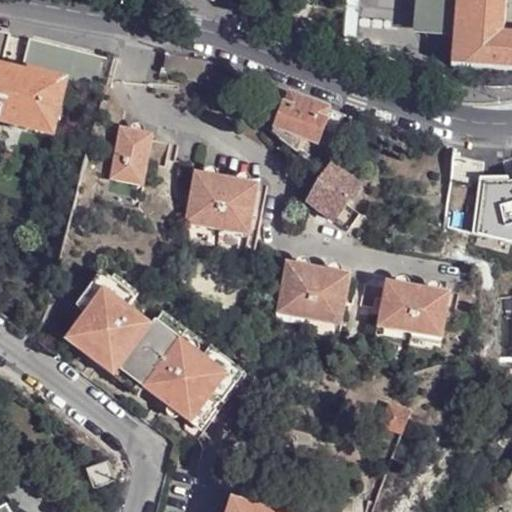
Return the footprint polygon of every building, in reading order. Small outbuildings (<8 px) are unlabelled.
[(421,0),(419,26),(443,28),(445,0),(421,0)] [(451,64),(511,68),(511,31),(504,31),(506,0),(445,0),(443,28),(453,28),(452,48),(451,64)] [(0,124),(51,138),(66,83),(97,91),(106,58),(29,39),(22,66),(24,66),(23,70),(31,72),(29,76),(0,67),(0,64),(1,60),(3,61),(10,35),(0,31),(0,124)] [(160,51),(157,69),(188,78),(193,57),(160,51)] [(330,151),(345,115),(289,92),(283,105),(282,105),(274,127),(273,129),(314,145),(330,151)] [(264,119),(260,124),(295,149),(296,145),(301,148),(311,155),(314,145),(273,129),(274,127),(264,119)] [(154,135),(121,128),(111,180),(144,186),(154,135)] [(453,160),(469,166),(470,155),(455,151),(453,160)] [(332,221),(347,232),(360,214),(346,203),(358,188),(330,167),(326,173),(324,172),(312,186),(307,202),(332,221)] [(320,168),(319,168),(312,186),(324,172),(320,168)] [(186,224),(251,236),(261,184),(196,172),(186,224)] [(375,245),(407,252),(409,243),(376,235),(375,245)] [(511,243),(499,248),(511,288),(511,243)] [(278,313),(343,325),(352,274),(288,262),(278,313)] [(379,327),(444,339),(453,294),(388,281),(379,327)] [(146,390),(193,424),(230,376),(157,321),(154,326),(105,289),(66,340),(114,377),(120,370),(146,390)] [(141,396),(146,390),(120,370),(114,377),(141,396)] [(380,427),(401,435),(410,413),(391,405),(380,427)] [(499,442),(505,447),(511,436),(511,424),(510,424),(499,442)] [(113,482),(107,461),(85,469),(92,489),(113,482)] [(511,511),(511,476),(485,511),(511,511)] [(274,511),(232,498),(227,511),(274,511)]
